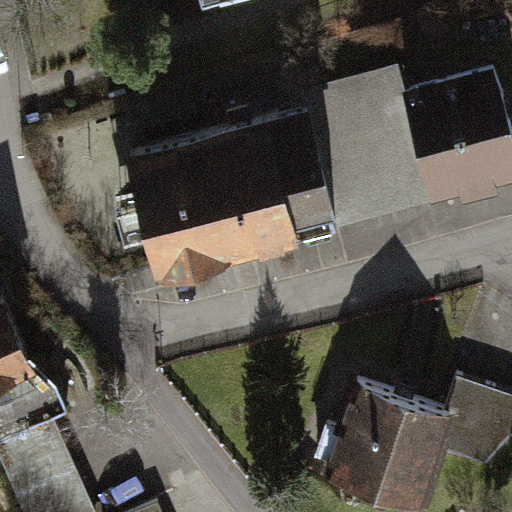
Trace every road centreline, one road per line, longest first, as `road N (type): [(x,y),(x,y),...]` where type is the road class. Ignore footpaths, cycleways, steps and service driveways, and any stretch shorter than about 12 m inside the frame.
road 1 (residential): [(98,311),(194,322),(511,248)]
road 2 (residential): [(98,311),(261,511)]
road 3 (residential): [(8,160),(98,311)]
